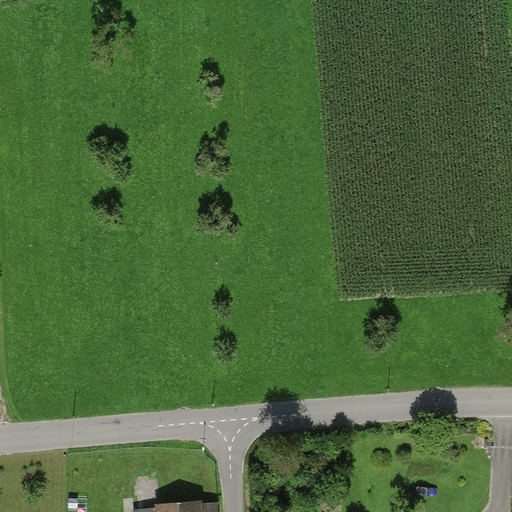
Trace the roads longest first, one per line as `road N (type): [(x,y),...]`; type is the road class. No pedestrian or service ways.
road 1 (unclassified): [(511,406),(265,417),(228,428)]
road 2 (unclassified): [(228,428),(200,423),(0,441)]
